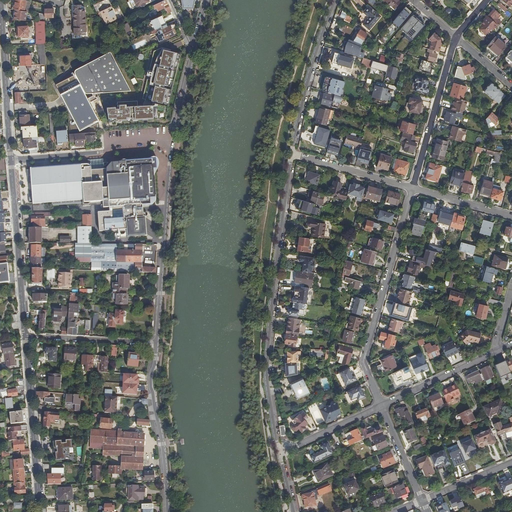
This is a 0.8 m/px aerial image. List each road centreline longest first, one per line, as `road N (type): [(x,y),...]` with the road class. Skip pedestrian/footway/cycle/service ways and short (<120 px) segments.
road 1 (residential): [(278,451),(267,359),(291,155)]
road 2 (residential): [(412,188),(363,362),(380,405)]
road 3 (residential): [(173,138),(156,343)]
road 4 (residential): [(10,159),(24,336)]
road 5 (residential): [(24,336),(39,511)]
road 6 (residential): [(156,343),(150,385),(167,511)]
road 7 (residential): [(10,159),(173,138)]
road 8 (residential): [(291,155),(334,0)]
road 9 (residential): [(0,0),(10,159)]
road 10 (residential): [(455,37),(412,188)]
road 11 (residential): [(156,343),(24,336)]
road 12 (residential): [(380,405),(494,352)]
road 13 (residential): [(412,188),(291,155)]
